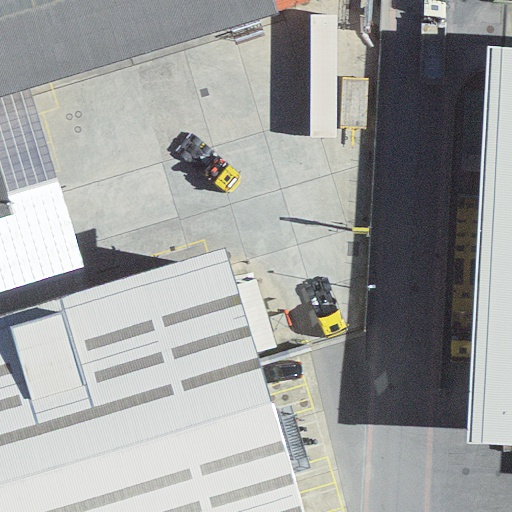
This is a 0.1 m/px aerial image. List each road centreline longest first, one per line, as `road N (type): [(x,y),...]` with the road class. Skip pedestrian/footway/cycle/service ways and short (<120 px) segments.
road 1 (unclassified): [(394,511),(424,0)]
road 2 (unknown): [(414,184),(208,196),(0,249)]
